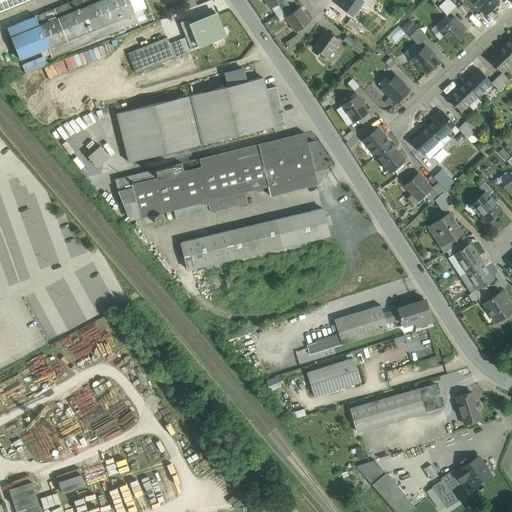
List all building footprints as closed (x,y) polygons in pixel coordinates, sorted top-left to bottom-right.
[(75,0),(74,0),(35,16),(7,27),(20,59),(48,48),(52,57),(92,41),(88,32),(80,11),(79,11),(78,8),(79,8),(75,0)] [(129,0),(75,0),(79,8),(78,8),(79,11),(80,11),(88,32),(135,13),(129,0)] [(194,0),(191,0),(183,3),(185,9),(197,5),(194,0)] [(265,0),(271,8),(278,3),(282,9),(288,5),(285,0),(265,0)] [(361,0),(342,0),(339,6),(352,16),(363,1),(361,0)] [(450,0),(445,0),(438,6),(446,15),(456,6),(450,0)] [(459,0),(467,8),(474,2),(485,14),(498,3),(495,0),(459,0)] [(469,10),(462,3),(458,7),(465,14),(469,10)] [(309,21),(299,7),(293,11),(288,5),(282,9),(276,14),(281,20),(285,17),(296,31),(309,21)] [(135,13),(88,32),(92,41),(138,22),(138,20),(143,18),(140,11),(135,13)] [(216,13),(191,23),(189,19),(180,22),(186,37),(188,41),(196,38),(200,46),(225,36),(216,13)] [(463,26),(454,16),(439,30),(454,45),(466,34),(461,28),(463,26)] [(362,27),(351,18),(347,24),(358,32),(362,27)] [(418,27),(409,36),(418,45),(427,36),(418,27)] [(339,40),(326,30),(313,47),(319,52),(317,55),(324,59),(326,57),(339,40)] [(298,33),(285,43),(289,48),(302,39),(298,33)] [(167,37),(128,53),(136,73),(174,57),(169,44),(167,37)] [(169,44),(174,57),(192,50),(188,41),(186,37),(169,44)] [(363,48),(355,42),(351,47),(359,53),(363,48)] [(425,45),(411,57),(426,73),(439,61),(433,55),(434,54),(425,45)] [(511,62),(511,53),(504,45),(499,50),(498,50),(489,59),(501,72),(502,72),(511,62)] [(45,57),(22,62),(24,71),(47,65),(45,57)] [(397,65),(390,57),(385,62),(392,70),(397,65)] [(491,82),(478,69),(469,78),(470,78),(464,84),(476,97),(491,82)] [(507,78),(502,72),(501,72),(496,77),(504,86),(509,81),(506,78),(507,78)] [(395,74),(382,87),(396,102),(409,90),(403,84),(404,84),(395,74)] [(263,77),(190,95),(202,144),(275,126),(266,89),(263,77)] [(504,86),(496,77),(491,82),(499,91),(504,86)] [(464,84),(458,90),(457,89),(448,97),(460,111),(476,97),(464,84)] [(276,87),(266,89),(275,126),(285,124),(276,87)] [(357,94),(342,104),(354,122),(358,119),(368,112),(363,105),(364,104),(357,94)] [(190,95),(116,113),(128,162),(202,144),(190,95)] [(354,122),(342,104),(336,108),(349,125),(354,122)] [(368,112),(358,119),(361,123),(371,116),(368,112)] [(454,125),(442,112),(432,121),(433,121),(427,127),(439,139),(454,125)] [(469,120),(464,124),(472,133),(477,129),(469,120)] [(472,133),(464,124),(458,129),(467,138),(472,133)] [(378,127),(363,139),(376,155),(390,144),(385,138),(386,137),(378,127)] [(427,127),(422,132),(421,131),(411,141),(423,154),(439,139),(427,127)] [(308,142),(305,132),(199,159),(201,166),(184,171),(182,163),(172,165),(172,164),(155,169),(115,179),(118,191),(132,187),(140,218),(173,209),(176,219),(238,204),(239,207),(248,204),(245,191),(267,186),(270,196),(318,184),(315,172),(322,170),(314,140),(308,142)] [(355,135),(346,142),(349,148),(359,140),(355,135)] [(395,150),(390,144),(376,155),(390,172),(393,169),(402,162),(405,160),(396,149),(395,150)] [(100,146),(88,156),(97,167),(110,156),(100,146)] [(402,162),(393,169),(397,174),(406,167),(402,162)] [(418,172),(404,185),(412,193),(408,197),(414,204),(431,188),(426,182),(426,181),(418,172)] [(493,191),(484,181),(479,187),(484,192),(488,196),(493,191)] [(445,190),(437,182),(432,187),(440,195),(443,192),(445,190)] [(453,202),(443,192),(440,195),(438,196),(448,207),(453,202)] [(488,196),(484,192),(469,206),(486,223),(501,209),(488,196)] [(448,207),(438,196),(434,200),(445,215),(449,212),(448,207)] [(322,208),(229,230),(235,258),(317,238),(329,236),(322,208)] [(445,215),(433,223),(446,243),(455,237),(462,233),(449,212),(445,215)] [(229,230),(182,242),(188,269),(200,267),(235,258),(229,230)] [(455,237),(446,243),(440,246),(444,253),(446,251),(459,243),(455,237)] [(235,258),(200,267),(202,275),(319,247),(317,238),(235,258)] [(459,243),(446,251),(450,256),(454,254),(454,253),(462,248),(459,243)] [(462,248),(454,253),(454,254),(466,271),(481,262),(469,243),(462,248)] [(481,262),(466,271),(478,289),(485,284),(493,279),(481,262)] [(224,273),(208,277),(211,291),(227,287),(224,273)] [(478,289),(473,292),(477,298),(489,290),(485,284),(478,289)] [(489,290),(477,298),(482,304),(483,303),(493,297),(489,290)] [(493,297),(483,303),(495,322),(511,310),(511,308),(501,291),(493,297)] [(425,300),(398,308),(398,309),(401,316),(400,316),(400,318),(401,318),(403,322),(414,319),(416,325),(431,320),(425,300)] [(380,305),(334,319),(339,335),(342,344),(388,329),(386,322),(383,313),(380,305)] [(398,309),(387,312),(383,313),(386,322),(400,318),(400,316),(401,316),(398,309)] [(335,334),(327,337),(330,348),(342,344),(339,335),(336,336),(335,334)] [(327,337),(316,340),(319,351),(330,348),(327,337)] [(353,357),(307,372),(314,396),(360,382),(353,357)] [(435,384),(418,389),(424,412),(441,407),(435,384)] [(418,389),(350,408),(357,431),(424,412),(418,389)] [(472,392),(456,397),(464,424),(480,419),(477,409),(480,407),(478,402),(475,402),(472,392)] [(479,455),(453,472),(461,483),(460,481),(468,476),(475,487),(483,482),(482,479),(485,478),(487,478),(489,478),(493,476),(479,455)] [(430,463),(424,468),(431,478),(438,474),(430,463)] [(409,511),(415,507),(385,472),(372,484),(395,511),(409,511)] [(453,472),(432,486),(433,488),(428,491),(439,508),(444,504),(446,508),(458,500),(451,490),(462,483),(461,483),(453,472)] [(8,483),(15,511),(40,511),(31,477),(8,483)]
